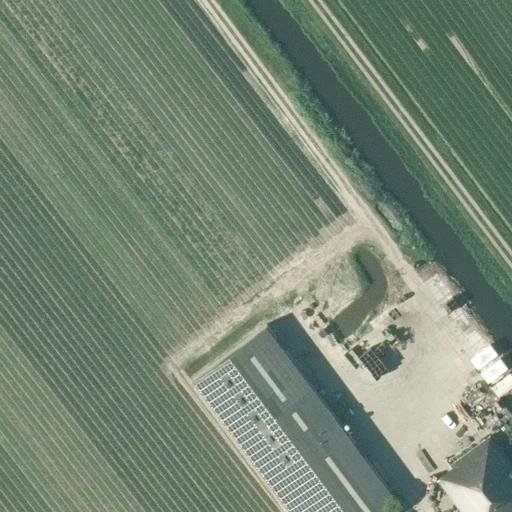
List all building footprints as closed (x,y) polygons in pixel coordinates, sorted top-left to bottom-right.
[(193,380),(257,465),(291,511),(385,511),(400,502),(267,325),(193,380)] [(349,360),(344,370),(357,377),(362,367),(349,360)] [(511,400),(498,412),(506,423),(511,417),(511,400)] [(475,447),(437,480),(460,511),(511,511),(511,462),(491,434),(475,447)] [(459,457),(468,449),(459,439),(450,447),(459,457)]
